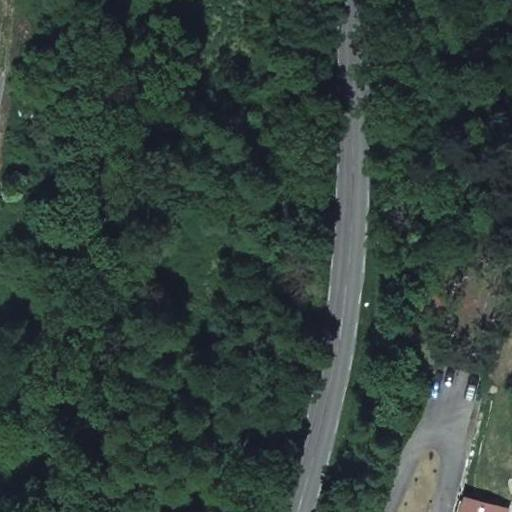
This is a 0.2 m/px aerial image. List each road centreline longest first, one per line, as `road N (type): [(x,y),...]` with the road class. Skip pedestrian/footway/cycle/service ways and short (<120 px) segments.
road 1 (secondary): [(353,0),(350,265),(289,511)]
road 2 (residential): [(379,511),(408,440),(455,412),(441,511)]
